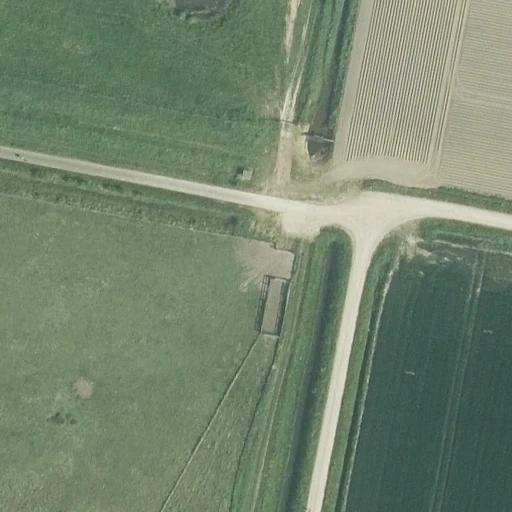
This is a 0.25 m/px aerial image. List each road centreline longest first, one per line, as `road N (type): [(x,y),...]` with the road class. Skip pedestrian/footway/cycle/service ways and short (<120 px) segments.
road 1 (unclassified): [(369,218),(0,152)]
road 2 (unclassified): [(312,511),(369,218)]
road 3 (unclassified): [(511,224),(412,205),(369,218)]
